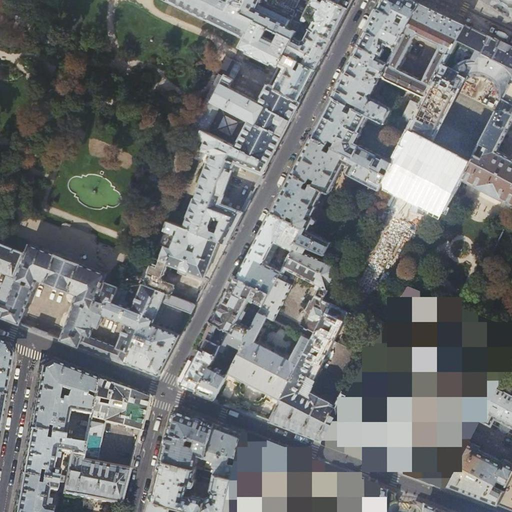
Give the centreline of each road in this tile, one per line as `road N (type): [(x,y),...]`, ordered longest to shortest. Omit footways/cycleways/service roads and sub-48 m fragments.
road 1 (residential): [(165,392),(367,0)]
road 2 (tertiary): [(165,392),(477,511)]
road 3 (residential): [(29,340),(0,510)]
road 4 (tertiary): [(29,340),(165,392)]
road 5 (residential): [(133,511),(165,392)]
